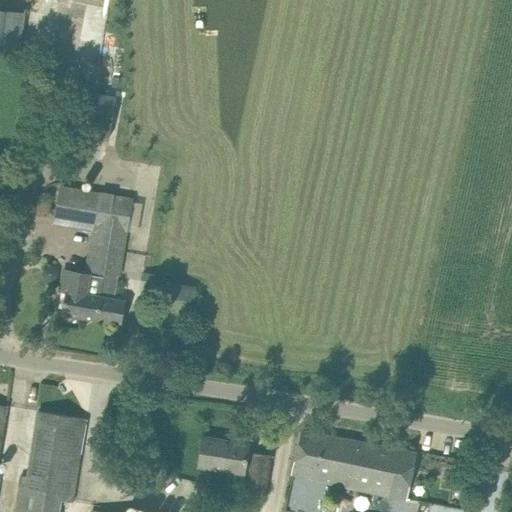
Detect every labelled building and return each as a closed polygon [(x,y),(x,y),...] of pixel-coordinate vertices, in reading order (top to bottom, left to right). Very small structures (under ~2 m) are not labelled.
[(246,0),(118,0),(113,32),(115,32),(138,36),(140,28),(239,45),(246,0)] [(0,6),(0,44),(25,47),(29,10),(0,6)] [(152,97),(227,111),(239,45),(140,28),(138,36),(115,32),(105,89),(152,97)] [(71,90),(64,130),(108,138),(115,98),(71,90)] [(89,271),(104,273),(117,275),(119,276),(132,199),(80,190),(75,224),(96,227),(89,271)] [(44,279),(51,281),(57,276),(55,268),(47,266),(42,271),(44,279)] [(117,275),(104,273),(100,294),(85,291),(88,274),(71,271),(69,281),(62,280),(60,291),(66,292),(62,313),(120,323),(124,302),(113,300),(117,275)] [(148,280),(146,294),(192,302),(195,288),(148,280)] [(58,511),(62,493),(73,495),(86,419),(39,411),(26,486),(18,485),(13,511),(58,511)] [(334,462),(338,439),(301,432),(293,473),(343,484),(347,465),(334,462)] [(248,445),(203,438),(198,466),(244,473),(248,445)] [(405,499),(411,474),(415,454),(338,439),(334,462),(347,465),(343,484),(405,499)] [(271,456),(252,453),(246,491),(251,492),(249,501),(264,504),(271,456)]
